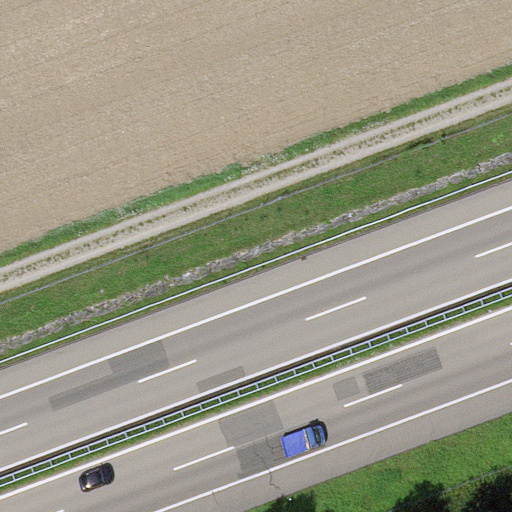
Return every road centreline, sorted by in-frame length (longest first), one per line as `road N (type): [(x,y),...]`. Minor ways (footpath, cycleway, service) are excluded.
road 1 (motorway): [(511,246),(0,437)]
road 2 (track): [(0,293),(511,109)]
road 3 (motorway): [(68,511),(511,346)]
